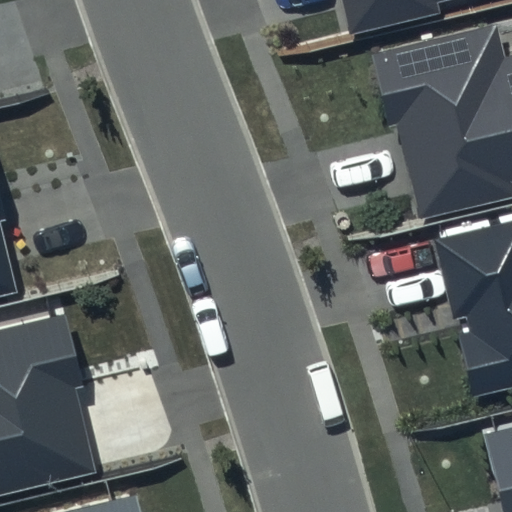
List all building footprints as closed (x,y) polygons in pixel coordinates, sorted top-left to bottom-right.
[(343,0),(353,36),(493,0),(343,0)] [(496,23),(370,53),(388,129),(396,127),(418,219),(511,196),(511,54),(504,57),(496,23)] [(0,296),(22,291),(0,199),(0,296)] [(511,223),(435,243),(472,396),(511,386),(511,223)] [(86,387),(68,314),(0,329),(0,495),(96,472),(76,389),(86,387)] [(511,511),(511,426),(484,433),(503,511),(511,511)] [(141,511),(137,492),(57,511),(141,511)]
